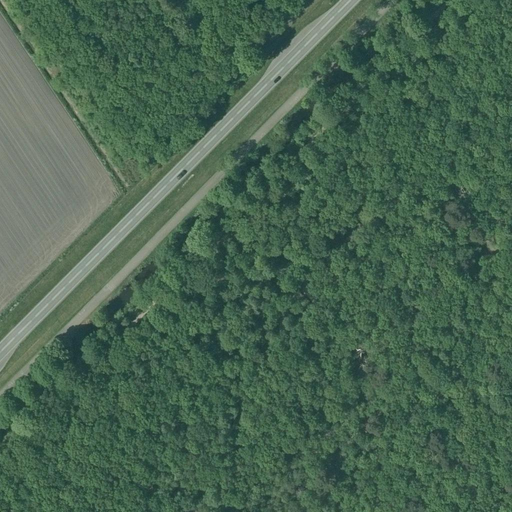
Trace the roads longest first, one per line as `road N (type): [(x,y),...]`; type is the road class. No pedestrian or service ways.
road 1 (unclassified): [(0,396),(390,0)]
road 2 (trunk): [(0,351),(350,0)]
road 3 (track): [(148,306),(450,0)]
road 4 (track): [(362,511),(148,306)]
road 5 (track): [(0,457),(148,306)]
